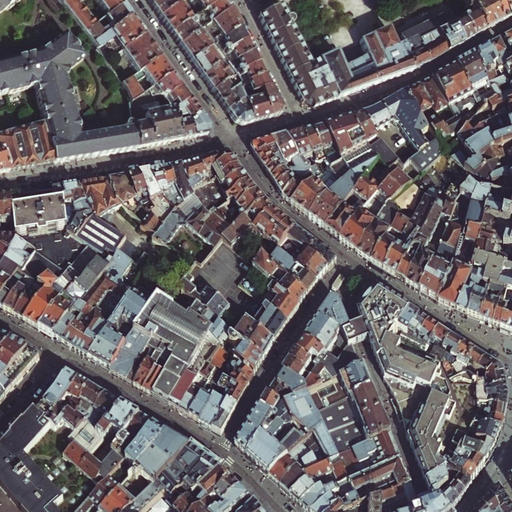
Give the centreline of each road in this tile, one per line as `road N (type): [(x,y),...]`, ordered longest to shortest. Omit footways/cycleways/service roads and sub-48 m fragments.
road 1 (residential): [(511,363),(345,259),(276,204),(230,142)]
road 2 (residential): [(0,186),(230,142)]
road 3 (residential): [(298,123),(407,82),(511,28)]
road 4 (residential): [(230,142),(131,0)]
road 5 (residential): [(238,0),(298,123)]
